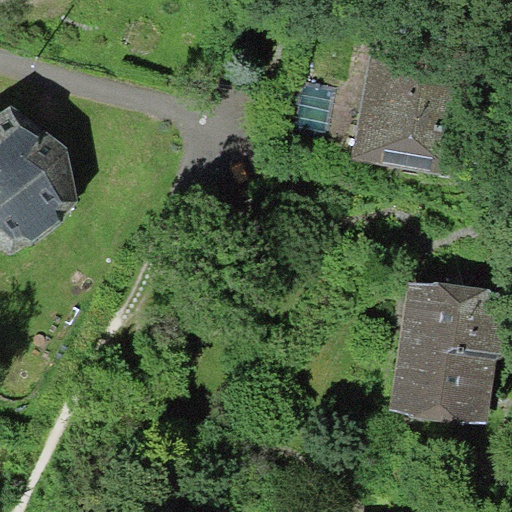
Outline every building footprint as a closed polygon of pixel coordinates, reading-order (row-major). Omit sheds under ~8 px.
[(467,60),(473,30),(397,2),(376,119),(361,116),(354,157),(448,173),(469,60),(467,60)] [(326,116),(268,104),(257,157),(316,169),(326,116)] [(0,121),(0,249),(5,252),(20,242),(26,245),(54,223),(55,215),(68,203),(57,152),(7,114),(0,121)] [(284,251),(260,199),(214,220),(239,272),(284,251)] [(485,354),(494,355),(502,302),(409,288),(391,412),(475,424),(485,354)] [(113,498),(131,453),(104,442),(86,488),(113,498)]
